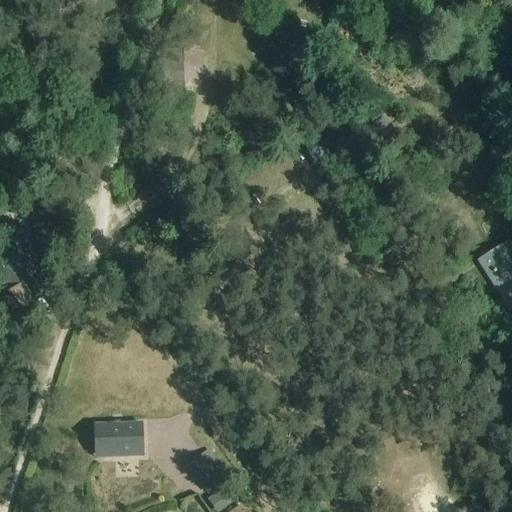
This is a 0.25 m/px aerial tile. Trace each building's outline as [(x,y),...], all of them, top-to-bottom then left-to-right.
[(166,81),(184,81),(183,62),(165,63),(166,81)] [(389,130),(378,108),(303,147),(314,168),(389,130)] [(502,300),(511,293),(511,261),(510,259),(511,257),(511,243),(510,241),(478,262),(502,300)] [(13,254),(6,259),(14,270),(21,265),(13,254)] [(33,305),(20,287),(0,300),(0,309),(9,322),(16,332),(40,315),(33,305)] [(92,459),(143,457),(142,426),(91,428),(92,459)] [(186,467),(207,495),(220,485),(198,457),(186,467)] [(207,499),(215,511),(221,511),(232,505),(222,489),(207,499)]
